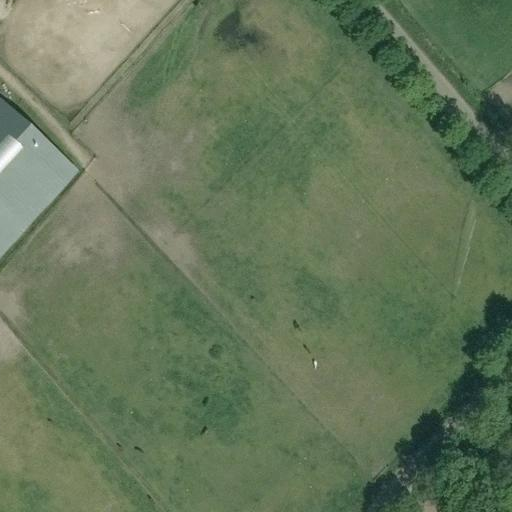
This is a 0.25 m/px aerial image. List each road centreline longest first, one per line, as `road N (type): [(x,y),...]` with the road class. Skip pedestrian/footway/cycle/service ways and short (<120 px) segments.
road 1 (unclassified): [(511,179),(363,0)]
road 2 (unclassified): [(379,511),(511,373)]
